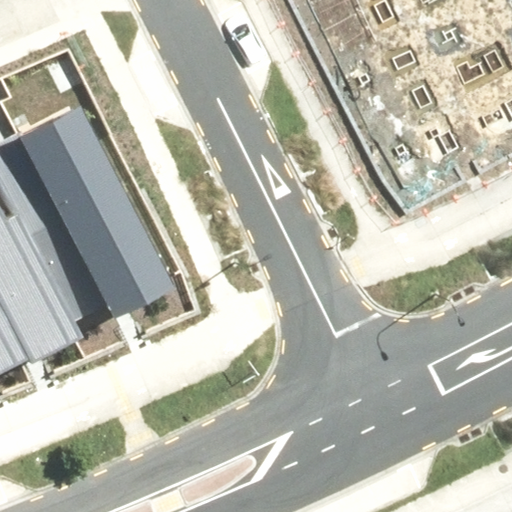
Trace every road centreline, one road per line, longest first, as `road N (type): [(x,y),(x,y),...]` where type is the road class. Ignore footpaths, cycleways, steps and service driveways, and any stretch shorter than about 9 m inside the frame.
road 1 (residential): [(167,0),(356,377)]
road 2 (residential): [(50,511),(356,377)]
road 3 (residential): [(356,377),(511,298)]
road 4 (residential): [(389,445),(237,511)]
road 5 (residential): [(511,381),(389,445)]
